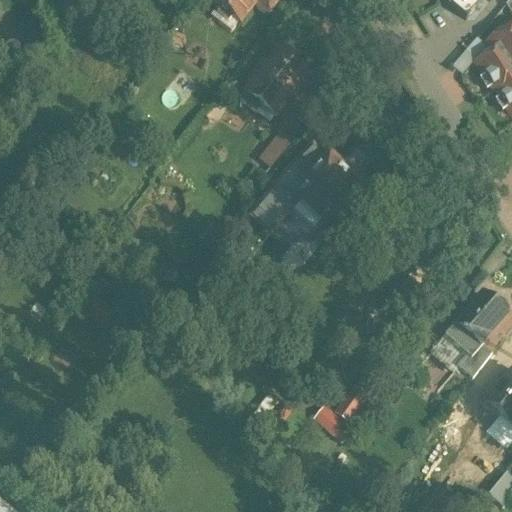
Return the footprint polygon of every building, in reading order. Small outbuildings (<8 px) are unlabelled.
[(216,0),(212,6),(240,28),(254,9),(267,19),(279,3),(275,0),(216,0)] [(504,41),(490,50),(493,55),(476,65),(494,95),(496,94),(511,119),(511,29),(502,36),(504,41)] [(276,56),(263,73),(258,68),(247,82),(253,86),(239,105),(256,117),(261,110),(275,120),(307,79),(276,56)] [(361,191),(352,182),(362,172),(362,171),(366,167),(355,156),(350,160),(340,170),(331,161),(330,162),(328,161),(325,165),(312,152),(288,177),(251,222),(259,230),(263,233),(268,235),(272,231),(273,231),(297,201),(324,227),(332,218),(335,221),(362,193),(360,192),(361,191)] [(482,350),(480,348),(505,319),(481,298),(456,327),(444,340),(466,360),(470,364),(482,350)] [(114,316),(96,301),(85,315),(103,330),(114,316)] [(470,364),(466,360),(457,370),(472,383),(491,358),(482,350),(470,364)] [(511,373),(484,406),(511,429),(511,427),(511,373)] [(271,400),(247,432),(268,447),(291,416),(271,400)] [(511,481),(506,476),(487,500),(501,511),(504,511),(511,503),(511,481)]
